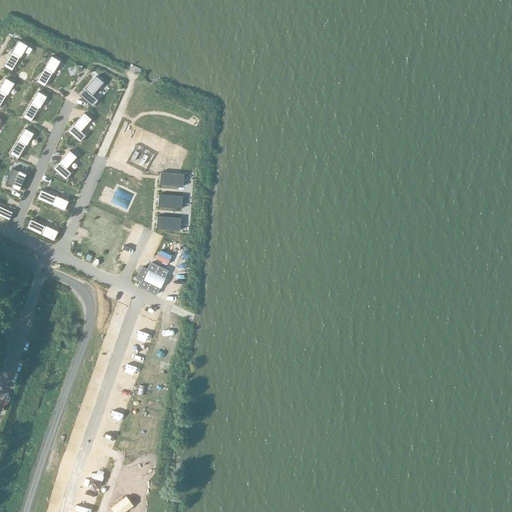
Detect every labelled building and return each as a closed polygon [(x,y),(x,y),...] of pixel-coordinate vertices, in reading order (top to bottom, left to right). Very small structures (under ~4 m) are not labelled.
[(96,76),(79,96),(92,107),(98,100),(92,95),(92,94),(94,91),(95,92),(98,88),(97,88),(102,83),(96,78),(96,77),(96,76)] [(83,113),(67,131),(79,142),(85,136),(80,131),(80,130),(82,127),(83,128),(86,125),(85,124),(89,120),(83,114),(84,113),(83,113)] [(161,122),(132,120),(129,156),(158,158),(161,122)] [(69,150),(52,169),(65,180),(71,173),(66,169),(66,168),(65,168),(68,165),(69,165),(71,162),(70,162),(75,157),(69,152),(69,151),(69,150)] [(11,168),(4,185),(19,191),(26,175),(11,168)] [(160,172),(159,184),(183,186),(183,174),(160,172)] [(158,195),(157,207),(181,208),(182,196),(158,195)] [(156,216),(155,228),(179,230),(180,218),(156,216)] [(89,231),(89,232),(111,242),(118,227),(110,223),(107,230),(107,229),(106,230),(103,228),(100,226),(99,227),(93,224),(90,231),(89,231)] [(141,267),(136,277),(142,280),(139,287),(156,295),(168,271),(151,263),(147,270),(141,267)] [(174,328),(161,323),(150,353),(163,357),(174,328)] [(127,495),(111,507),(114,511),(124,511),(134,505),(127,495)]
